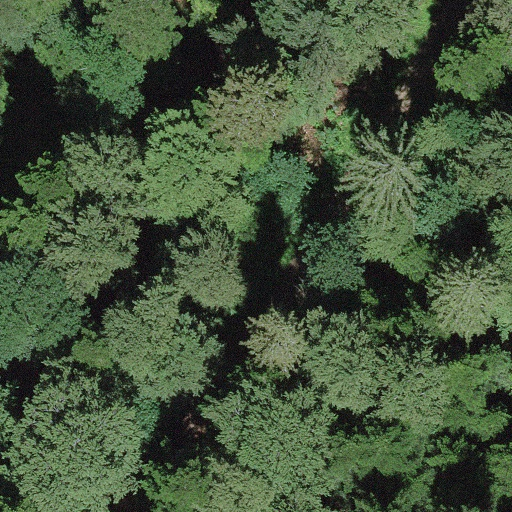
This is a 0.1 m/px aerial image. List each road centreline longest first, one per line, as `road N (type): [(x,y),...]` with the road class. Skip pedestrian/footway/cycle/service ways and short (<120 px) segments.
road 1 (track): [(134,511),(459,0)]
road 2 (track): [(0,218),(232,81),(308,0)]
